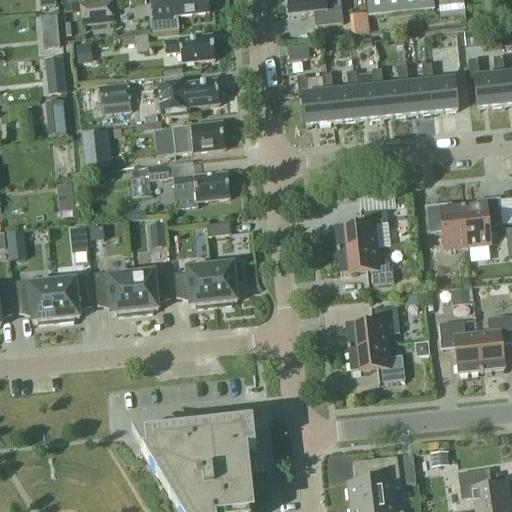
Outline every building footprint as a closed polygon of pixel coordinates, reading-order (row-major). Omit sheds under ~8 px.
[(114,26),(112,0),(78,3),(80,29),(114,26)] [(148,0),(152,35),(164,34),(177,33),(176,20),(209,16),(207,0),(148,0)] [(285,0),(288,18),(313,15),(315,29),(343,26),(340,2),(326,3),(325,0),(285,0)] [(434,13),(432,0),(364,0),(366,16),(367,20),(434,13)] [(76,2),(64,3),(65,15),(77,14),(76,2)] [(57,20),(42,21),(43,31),(58,30),(57,20)] [(481,48),(480,34),(463,35),(465,50),(481,48)] [(149,53),(148,37),(120,39),(121,48),(136,46),(137,55),(149,53)] [(214,63),(212,39),(165,44),(166,57),(180,55),(181,67),(214,63)] [(371,41),(361,43),(363,51),(372,49),(371,41)] [(77,66),(92,65),(91,47),(75,48),(77,66)] [(301,63),(300,50),(288,51),(289,64),(301,63)] [(62,59),(44,61),(46,74),(64,72),(62,59)] [(499,78),(502,109),(511,107),(511,76),(505,77),(503,59),(494,60),(495,78),(499,78)] [(499,78),(495,78),(479,80),(477,62),(468,63),(470,81),(473,80),(476,111),(502,109),(499,78)] [(427,87),(430,117),(457,114),(454,84),(433,86),(431,68),(422,69),(423,87),(427,87)] [(401,89),(404,119),(430,117),(427,87),(423,87),(408,89),(406,70),(397,71),(399,89),(401,89)] [(377,91),(380,122),(404,119),(401,89),(399,89),(383,91),(382,73),(372,73),(374,92),(377,91)] [(351,93),(355,124),(380,122),(377,91),(374,92),(359,93),(357,75),(347,76),(348,94),(351,93)] [(328,96),(331,127),(355,124),(351,93),(348,94),(333,95),(331,77),(322,78),(324,96),(328,96)] [(328,96),(324,96),(322,78),(307,80),(297,81),(299,98),(302,98),(305,129),(331,127),(328,96)] [(219,108),(216,83),(160,90),(163,121),(189,118),(188,111),(219,108)] [(130,108),(127,86),(97,90),(100,112),(130,108)] [(47,124),(65,121),(62,104),(45,106),(47,124)] [(224,153),(221,126),(172,132),(175,158),(224,153)] [(86,174),(111,170),(107,134),(81,138),(86,174)] [(168,182),(167,170),(148,172),(149,184),(168,182)] [(112,174),(99,175),(100,185),(113,184),(112,174)] [(229,203),(226,176),(173,181),(174,195),(175,213),(199,211),(198,206),(229,203)] [(72,188),(57,189),(58,202),(74,200),(72,188)] [(462,210),(467,250),(490,248),(488,229),(501,228),(498,202),(500,202),(500,201),(485,202),(485,208),(462,210)] [(467,250),(462,210),(440,213),(439,208),(424,209),(424,210),(426,210),(428,236),(442,234),(444,253),(467,250)] [(337,255),(377,251),(374,228),(387,226),(386,213),(360,216),(360,214),(359,214),(360,229),(335,232),(337,255)] [(153,250),(166,249),(163,226),(150,228),(153,250)] [(230,238),(229,226),(206,229),(207,241),(230,238)] [(71,245),(88,243),(86,231),(70,232),(71,245)] [(9,264),(27,262),(26,248),(8,250),(9,264)] [(378,263),(377,251),(337,255),(340,279),(365,276),(367,291),(368,290),(368,289),(393,286),(392,268),(382,262),(378,263)] [(240,267),(209,270),(214,311),(231,309),(231,306),(236,305),(235,286),(242,286),(240,267)] [(196,313),(214,311),(209,270),(186,272),(186,276),(173,278),(176,302),(189,300),(190,310),(195,309),(196,313)] [(154,275),(131,278),(135,319),(152,317),(152,314),(158,313),(157,303),(170,302),(167,278),(155,280),(154,275)] [(135,319),(131,278),(107,280),(107,276),(94,277),(97,309),(110,308),(111,318),(117,317),(117,321),(135,319)] [(75,283),(52,286),(56,327),(74,325),(73,322),(79,321),(78,311),(90,310),(88,286),(76,287),(75,283)] [(38,329),(56,327),(52,286),(29,288),(29,284),(16,285),(19,317),(31,316),(32,326),(38,325),(38,329)] [(469,308),(468,293),(450,294),(452,309),(469,308)] [(0,328),(0,329),(0,327),(0,319),(12,318),(9,294),(0,294),(0,328)] [(399,336),(396,311),(371,314),(371,312),(369,312),(371,327),(345,330),(348,353),(388,348),(386,338),(399,336)] [(476,336),(481,376),(504,373),(501,348),(511,346),(511,328),(511,320),(487,322),(488,335),(476,336)] [(457,378),(481,376),(476,336),(465,338),(463,325),(439,328),(441,353),(440,353),(440,354),(455,353),(457,378)] [(416,359),(429,358),(428,345),(415,347),(416,359)] [(389,360),(388,348),(348,353),(350,376),(376,373),(378,388),(379,388),(379,386),(404,384),(402,359),(389,360)] [(256,453),(253,426),(134,439),(142,454),(176,511),(249,511),(243,454),(256,453)] [(448,455),(430,457),(431,471),(449,469),(448,455)] [(406,488),(416,487),(413,459),(403,460),(406,488)] [(350,507),(393,502),(392,492),(400,491),(397,460),(352,465),(354,484),(347,485),(350,507)] [(474,511),(475,511),(509,506),(506,485),(487,488),(484,473),(457,477),(461,503),(473,501),(474,511)] [(394,511),(393,502),(350,507),(350,511),(394,511)]
